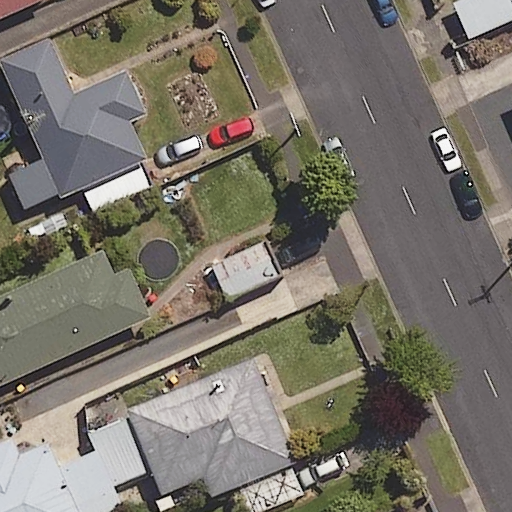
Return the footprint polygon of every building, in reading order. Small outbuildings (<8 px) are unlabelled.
[(0,0),(0,21),(47,0),(0,0)] [(72,94),(47,39),(0,60),(0,66),(60,200),(109,178),(72,94)] [(125,71),(109,78),(129,124),(145,117),(125,71)] [(72,94),(109,178),(146,161),(129,124),(109,78),(72,94)] [(280,277),(265,243),(211,267),(226,301),(280,277)] [(128,271),(112,278),(101,253),(0,297),(0,386),(134,327),(150,320),(128,271)] [(161,494),(201,476),(211,498),(296,460),(286,438),(250,358),(125,414),(161,494)] [(0,511),(77,511),(46,443),(18,455),(11,440),(0,444),(0,511)]
